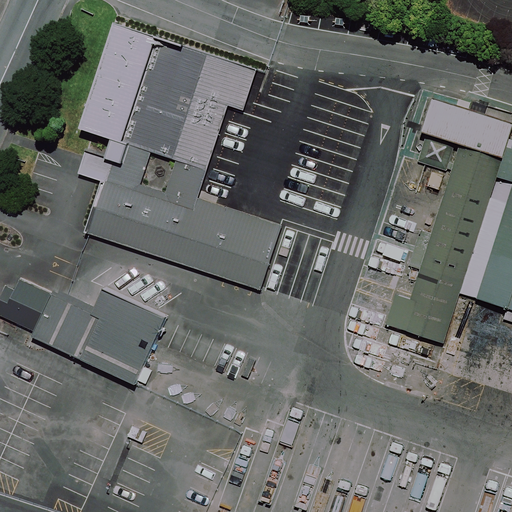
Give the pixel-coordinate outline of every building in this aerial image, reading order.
[(261,71),(158,38),(123,143),(211,171),(232,107),(248,112),(261,71)] [(325,98),(273,80),(267,97),(319,115),(325,98)] [(465,146),(508,159),(511,160),(511,155),(511,124),(441,101),(430,135),(459,144),(465,146)] [(459,144),(430,135),(421,162),(449,172),(459,144)] [(108,157),(101,181),(199,212),(203,199),(211,171),(123,143),(117,160),(108,157)] [(508,159),(465,146),(415,302),(400,297),(390,327),(448,345),(465,294),(508,159)] [(511,155),(511,160),(508,159),(465,294),(511,309),(511,155)] [(199,212),(107,183),(91,234),(265,290),(286,226),(203,199),(199,212)] [(172,321),(110,293),(102,309),(65,292),(62,298),(23,280),(18,291),(6,285),(0,298),(0,318),(141,387),(172,321)]
